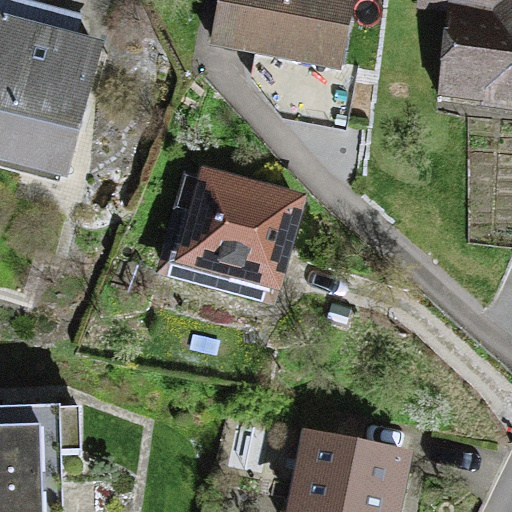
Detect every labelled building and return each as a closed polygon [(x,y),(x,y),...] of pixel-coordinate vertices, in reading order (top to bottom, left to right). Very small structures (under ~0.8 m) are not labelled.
[(97,51),(73,45),(79,20),(3,0),(0,0),(0,21),(1,21),(0,26),(0,153),(66,171),(97,51)] [(352,0),(221,0),(214,45),(260,53),(263,39),(296,45),(294,59),(341,67),(352,0)] [(511,0),(434,0),(433,8),(452,13),(442,86),(511,95),(511,0)] [(187,259),(232,271),(227,288),(268,299),(295,205),(186,175),(176,210),(199,217),(187,259)] [(316,407),(312,427),(362,438),(366,417),(316,407)] [(60,410),(0,411),(0,511),(42,511),(42,486),(62,486),(60,410)] [(393,511),(404,459),(309,440),(295,511),(296,511),(393,511)]
